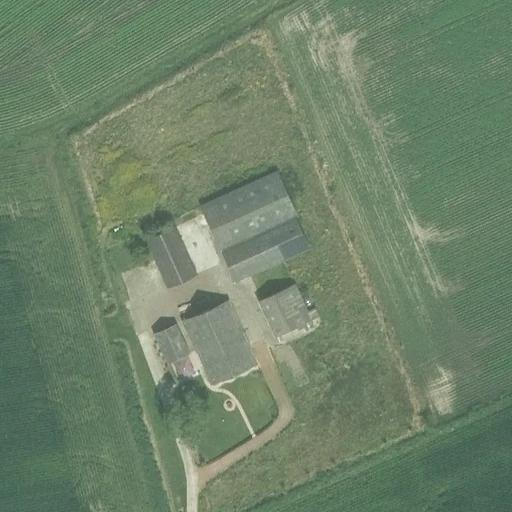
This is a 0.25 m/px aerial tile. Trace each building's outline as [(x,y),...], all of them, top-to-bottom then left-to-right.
[(299,215),(278,170),(201,206),(236,281),(310,247),(296,217),(299,215)] [(168,287),(195,275),(174,227),(146,239),(168,287)] [(275,338),(312,320),(295,284),(258,301),(275,338)] [(211,383),(255,363),(228,301),(184,321),(211,383)] [(167,364),(190,354),(176,323),(154,333),(167,364)]
